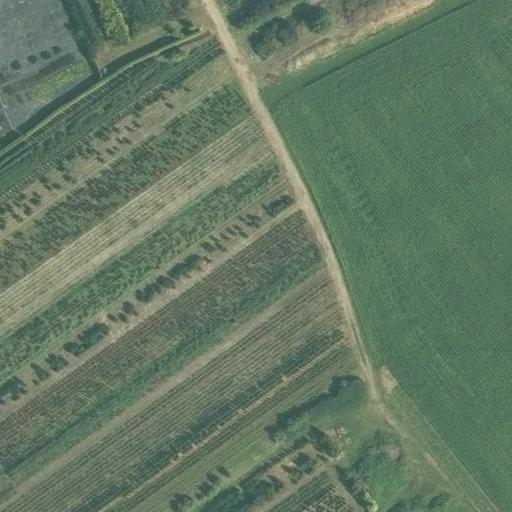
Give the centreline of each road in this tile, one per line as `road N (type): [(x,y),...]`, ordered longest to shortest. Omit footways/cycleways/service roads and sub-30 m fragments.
road 1 (track): [(211,0),(342,277),(375,398),(343,405),(200,511)]
road 2 (track): [(478,511),(375,398)]
